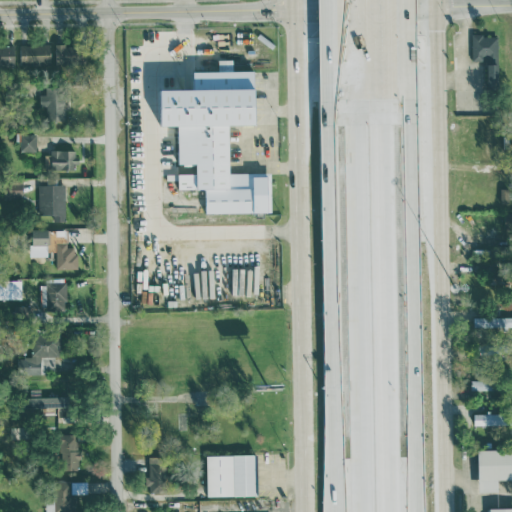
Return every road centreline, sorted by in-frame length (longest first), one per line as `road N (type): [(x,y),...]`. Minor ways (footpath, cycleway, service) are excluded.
road 1 (residential): [(104,0),(113,511)]
road 2 (tertiary): [(0,10),(511,2)]
road 3 (primary): [(299,0),(305,511)]
road 4 (primary): [(445,511),(438,158)]
road 5 (motorway): [(350,86),(360,348)]
road 6 (motorway): [(379,332),(376,86)]
road 7 (motorway): [(380,511),(379,332)]
road 8 (motorway): [(418,511),(403,408),(379,341)]
road 9 (motorway): [(360,348),(350,511)]
road 10 (motorway): [(360,348),(364,511)]
road 11 (primary): [(437,92),(413,58),(381,49),(326,55),(301,75)]
